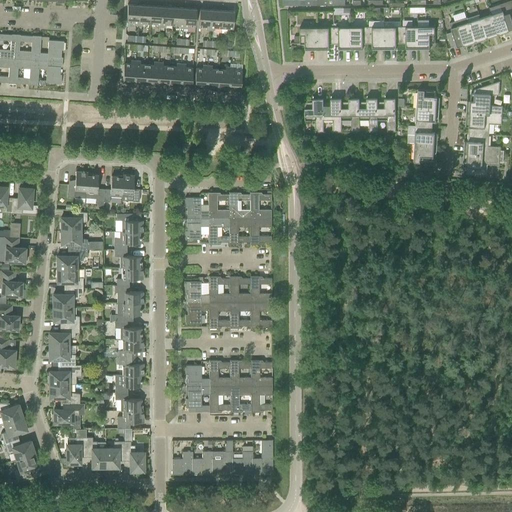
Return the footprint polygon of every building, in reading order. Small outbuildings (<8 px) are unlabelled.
[(502,11),(491,14),(498,33),(511,28),(511,19),(510,14),(511,13),(511,3),(511,1),(500,5),(502,11)] [(137,25),(139,5),(127,4),(126,21),(134,22),(133,25),(137,25)] [(150,6),(139,5),(137,25),(141,26),(141,23),(149,23),(150,6)] [(161,7),(150,6),(149,23),(156,24),(156,27),(160,27),(161,7)] [(173,7),(161,7),(160,27),(164,27),(164,24),(172,25),(173,7)] [(184,8),(173,7),(172,25),(179,25),(179,28),(183,28),(184,8)] [(196,9),(184,8),(183,28),(187,29),(187,26),(195,26),(196,9)] [(199,9),(198,19),(198,26),(205,27),(205,30),(209,30),(210,10),(199,9)] [(210,10),(209,30),(213,30),(213,27),(221,28),(222,11),(210,10)] [(234,11),(222,11),(221,28),(229,28),(228,31),(232,32),(234,11)] [(454,21),(449,23),(452,31),(457,47),(474,41),(467,18),(466,17),(464,11),(452,15),(454,21)] [(479,14),(467,18),(474,41),(486,37),(480,18),(479,14)] [(491,14),(480,18),(486,37),(498,33),(491,14)] [(384,26),(367,27),(367,43),(372,43),(372,46),(377,46),(377,49),(384,49),(384,26)] [(400,26),(384,26),(384,49),(391,49),(391,46),(396,46),(396,43),(401,43),(400,26)] [(417,49),(417,26),(400,26),(401,43),(406,43),(406,46),(410,46),(411,49),(417,49)] [(424,46),(429,46),(429,43),(435,43),(434,26),(417,26),(417,49),(424,49),(424,46)] [(317,50),(317,27),(299,27),(299,36),(299,41),(299,44),(305,44),(305,47),(310,47),(310,50),(317,50)] [(333,44),(333,27),(317,27),(317,50),(324,50),(324,47),(329,47),(329,44),(333,44)] [(350,27),(333,27),(333,44),(338,44),(338,47),(343,47),(343,50),(350,50),(350,27)] [(367,27),(350,27),(350,50),(357,49),(357,47),(362,47),(362,43),(367,43),(367,27)] [(0,49),(0,57),(18,59),(19,50),(19,48),(19,46),(19,43),(19,41),(20,35),(11,34),(11,35),(0,33),(0,39),(3,40),(10,41),(10,50),(0,49)] [(19,50),(18,59),(39,61),(39,53),(40,36),(32,35),(32,36),(20,35),(19,41),(31,42),(30,51),(19,50)] [(47,53),(39,53),(39,61),(62,62),(62,57),(60,57),(61,50),(63,50),(63,41),(48,40),(47,53)] [(0,75),(0,81),(8,82),(8,83),(16,84),(16,83),(17,77),(17,68),(18,59),(0,57),(0,66),(8,67),(8,77),(0,75)] [(29,78),(17,77),(16,83),(29,84),(28,84),(37,85),(37,80),(38,68),(39,61),(18,59),(17,68),(29,69),(29,78)] [(131,60),(131,63),(123,63),(122,80),(134,81),(135,61),(131,60)] [(39,61),(38,68),(46,69),(45,81),(45,82),(60,83),(61,74),(59,74),(60,67),(61,67),(62,62),(39,61)] [(135,61),(134,81),(145,82),(146,65),(139,64),(139,61),(135,61)] [(146,65),(145,82),(156,82),(158,62),(154,62),(154,65),(146,65)] [(158,62),(156,82),(168,83),(169,66),(162,66),(162,63),(158,62)] [(169,66),(168,83),(179,84),(181,64),(177,64),(176,67),(169,66)] [(181,64),(179,84),(191,85),(192,68),(184,67),(185,64),(181,64)] [(195,68),(195,75),(194,85),(205,86),(207,65),(203,65),(203,68),(195,68)] [(211,66),(207,65),(205,86),(217,86),(218,69),(210,69),(211,66)] [(218,69),(217,86),(229,87),(230,67),(226,67),(226,70),(218,69)] [(230,67),(229,87),(240,88),(241,71),(233,70),(234,67),(230,67)] [(491,94),(499,95),(499,81),(474,89),(474,93),(491,94)] [(436,102),(437,97),(434,97),(434,90),(417,89),(416,108),(439,109),(439,102),(436,102)] [(501,115),(501,106),(490,105),(491,94),(474,93),(471,92),(470,106),(466,105),(466,113),(501,115)] [(312,102),(304,102),(305,120),(315,120),(315,132),(316,132),(323,132),(323,98),(316,98),(313,98),(312,98),(312,102)] [(330,102),(323,102),(323,120),(333,120),(333,132),(341,132),(341,120),(341,102),(341,98),(330,98),(330,102)] [(348,102),(341,102),(341,120),(351,120),(351,132),(359,132),(359,120),(359,102),(359,98),(348,98),(348,102)] [(366,98),(366,102),(359,102),(359,120),(369,120),(369,131),(377,131),(377,120),(377,101),(377,98),(366,98)] [(384,101),(377,101),(377,120),(387,120),(387,131),(395,131),(395,124),(395,106),(395,98),(388,98),(385,98),(384,98),(384,101)] [(416,108),(415,125),(432,126),(432,120),(435,120),(435,116),(438,116),(439,109),(416,108)] [(501,117),(501,115),(466,113),(465,121),(469,121),(468,133),(488,134),(489,123),(501,124),(501,121),(501,117)] [(432,126),(415,125),(414,143),(437,145),(437,138),(434,138),(434,133),(431,132),(432,126)] [(464,146),(463,154),(499,155),(499,149),(499,146),(487,145),(488,134),(468,133),(467,146),(464,146)] [(437,145),(414,143),(413,162),(430,163),(430,156),(433,156),(433,151),(436,152),(437,145)] [(463,154),(463,161),(466,161),(466,167),(466,174),(486,175),(487,164),(499,164),(499,161),(499,155),(463,154)] [(68,184),(67,197),(74,197),(85,198),(86,174),(87,174),(87,172),(75,171),(75,180),(74,185),(68,184)] [(91,174),(87,174),(85,198),(96,198),(96,201),(98,206),(102,206),(103,201),(103,189),(97,188),(98,175),(93,174),(91,174)] [(122,176),(121,195),(132,196),(132,201),(138,202),(139,189),(133,189),(134,175),(122,174),(122,176)] [(103,189),(103,201),(109,202),(110,196),(121,197),(121,195),(122,176),(117,176),(117,175),(116,175),(116,176),(111,176),(110,189),(103,189)] [(7,186),(0,186),(0,211),(0,212),(11,213),(12,200),(6,200),(7,186)] [(12,200),(11,213),(21,214),(23,207),(31,207),(32,188),(18,187),(18,200),(12,200)] [(200,210),(200,207),(200,197),(184,197),(184,199),(184,206),(186,206),(186,213),(185,213),(185,218),(208,218),(208,192),(207,192),(208,202),(208,210),(200,210)] [(208,192),(208,218),(229,218),(229,209),(217,209),(217,200),(229,200),(229,192),(228,192),(228,194),(216,194),(215,192),(208,192)] [(229,192),(229,200),(229,209),(229,218),(250,218),(250,209),(238,209),(238,200),(250,200),(249,192),(249,194),(237,194),(236,192),(229,192)] [(258,200),(271,200),(271,194),(266,194),(258,194),(257,192),(250,192),(249,192),(250,200),(250,209),(250,218),(271,218),(271,209),(258,209),(258,200)] [(74,217),(61,217),(61,230),(80,230),(80,223),(86,221),(86,212),(74,211),(74,217)] [(114,231),(119,231),(140,232),(142,232),(142,220),(131,220),(131,217),(138,217),(138,213),(125,213),(121,213),(116,213),(116,220),(114,220),(114,231)] [(185,218),(185,223),(186,223),(186,231),(184,230),(184,238),(185,238),(185,239),(200,239),(200,229),(200,226),(208,226),(208,234),(208,244),(208,218),(185,218)] [(229,218),(208,218),(208,244),(215,244),(217,242),(229,242),(229,244),(229,236),(217,236),(217,227),(229,227),(229,218)] [(229,218),(229,227),(229,236),(229,244),(236,244),(237,242),(249,242),(249,244),(250,244),(250,236),(238,236),(238,227),(250,227),(250,218),(229,218)] [(271,227),(271,218),(250,218),(250,227),(250,236),(250,244),(257,244),(258,242),(271,242),(271,236),(258,236),(258,227),(271,227)] [(80,230),(61,230),(61,244),(74,244),(74,250),(87,249),(92,249),(92,246),(87,246),(86,239),(80,238),(80,230)] [(140,232),(119,231),(119,238),(114,238),(114,249),(126,249),(126,243),(140,243),(140,238),(141,238),(141,236),(140,236),(140,232)] [(9,237),(4,236),(0,236),(0,260),(24,262),(24,260),(27,261),(27,253),(24,253),(25,248),(15,247),(15,245),(18,245),(18,237),(9,237)] [(87,249),(74,250),(74,255),(57,256),(57,269),(76,269),(76,261),(82,260),(82,256),(87,256),(87,249)] [(126,249),(114,249),(114,256),(119,256),(119,267),(121,267),(140,267),(140,262),(141,262),(141,261),(140,261),(140,256),(126,256),(126,249)] [(121,267),(121,278),(116,278),(116,285),(129,285),(129,278),(142,278),(142,267),(140,267),(121,267)] [(83,269),(76,269),(57,269),(57,282),(70,282),(70,288),(83,288),(83,269)] [(0,294),(1,294),(20,296),(21,282),(14,281),(11,281),(11,278),(14,279),(15,271),(0,270),(0,271),(0,294)] [(200,294),(200,291),(200,281),(185,281),(185,283),(184,283),(184,290),(187,290),(187,297),(185,297),(185,302),(208,302),(208,276),(208,286),(208,294),(200,294)] [(209,276),(208,276),(208,302),(229,302),(229,293),(224,293),(224,284),(229,284),(229,276),(229,278),(221,278),(217,278),(216,276),(209,276)] [(250,284),(250,276),(250,278),(237,278),(236,276),(229,276),(229,284),(229,293),(229,302),(250,302),(250,293),(238,293),(238,284),(250,284)] [(250,276),(250,284),(250,293),(250,302),(271,302),(271,293),(259,293),(259,284),(271,284),(271,278),(258,278),(257,276),(250,276)] [(116,285),(114,285),(114,292),(117,292),(117,303),(140,303),(142,303),(142,291),(129,291),(129,285),(116,285)] [(83,288),(70,288),(70,294),(53,294),(53,307),(72,307),(72,300),(79,298),(79,294),(83,294),(83,288)] [(208,302),(185,302),(185,307),(187,307),(187,315),(184,315),(185,322),(185,323),(200,323),(200,313),(200,310),(208,310),(208,328),(209,328),(208,302)] [(229,302),(208,302),(209,328),(216,328),(217,326),(229,326),(229,328),(229,320),(217,320),(217,311),(229,311),(229,302)] [(250,311),(250,302),(229,302),(229,311),(229,320),(229,328),(230,328),(237,328),(238,326),(250,326),(250,328),(250,320),(238,320),(238,311),(250,311)] [(271,311),(271,302),(250,302),(250,311),(250,320),(250,328),(257,328),(259,326),(271,326),(271,320),(259,320),(259,311),(271,311)] [(117,303),(117,314),(114,314),(114,321),(127,321),(130,321),(130,314),(140,314),(140,309),(141,309),(141,308),(140,308),(140,303),(117,303)] [(8,312),(11,312),(11,305),(0,304),(0,328),(17,330),(18,316),(8,315),(8,312)] [(72,315),(72,307),(53,307),(53,320),(66,320),(66,326),(79,326),(79,316),(72,315)] [(127,327),(127,321),(114,321),(114,328),(120,328),(120,339),(122,339),(140,339),(140,338),(140,334),(141,334),(141,332),(140,332),(140,327),(127,327)] [(79,326),(66,326),(66,332),(49,332),(49,346),(68,346),(68,338),(75,337),(75,333),(79,333),(79,326)] [(13,366),(14,350),(7,349),(8,339),(0,338),(0,365),(0,367),(11,369),(11,366),(13,366)] [(116,350),(116,357),(134,357),(138,357),(137,350),(142,350),(143,350),(143,338),(140,338),(140,339),(122,339),(122,350),(116,350)] [(68,346),(49,346),(49,359),(62,359),(62,365),(75,365),(75,354),(68,353),(68,346)] [(134,357),(116,357),(116,363),(122,363),(122,374),(141,374),(141,375),(143,375),(143,363),(142,363),(140,363),(138,363),(138,357),(134,357)] [(185,367),(185,374),(187,374),(187,381),(185,381),(185,386),(209,386),(209,360),(208,360),(208,361),(208,370),(208,378),(201,378),(201,365),(185,365),(185,367)] [(209,360),(209,386),(230,386),(230,377),(218,377),(218,368),(230,368),(229,360),(229,362),(217,362),(216,360),(209,360)] [(250,368),(250,360),(250,362),(238,362),(237,360),(230,360),(229,360),(230,368),(230,377),(230,386),(251,386),(250,377),(238,377),(238,368),(250,368)] [(251,360),(250,360),(250,368),(250,377),(251,386),(272,386),(272,377),(259,377),(259,368),(271,368),(271,362),(259,362),(258,360),(251,360)] [(49,371),(49,375),(47,375),(47,382),(49,382),(49,384),(68,384),(75,384),(75,377),(81,377),(81,365),(75,365),(62,365),(62,371),(49,371)] [(122,374),(114,374),(114,386),(114,392),(127,392),(127,386),(141,386),(141,381),(141,379),(141,375),(141,374),(122,374)] [(68,384),(49,384),(49,397),(66,397),(66,403),(79,403),(79,393),(68,392),(68,384)] [(187,398),(185,398),(185,406),(186,406),(186,407),(188,407),(188,411),(194,411),(209,411),(209,405),(201,405),(201,394),(209,394),(209,386),(185,386),(186,391),(187,391),(187,395),(187,398)] [(230,395),(230,386),(209,386),(209,394),(209,405),(209,411),(209,412),(216,412),(217,410),(229,410),(230,412),(230,404),(218,404),(218,395),(230,395)] [(251,395),(251,386),(230,386),(230,395),(230,404),(230,412),(237,412),(238,410),(250,410),(250,412),(251,412),(251,404),(239,404),(239,395),(251,395)] [(272,395),(272,386),(251,386),(251,395),(251,404),(251,412),(258,412),(259,410),(272,410),(272,404),(259,404),(259,395),(272,395)] [(127,399),(127,392),(114,392),(114,399),(116,399),(116,411),(122,411),(141,410),(141,405),(141,404),(141,399),(127,399)] [(8,402),(0,401),(0,416),(2,416),(4,423),(22,417),(18,404),(10,407),(8,402)] [(53,409),(53,414),(51,414),(51,421),(53,421),(53,423),(73,423),(72,416),(79,416),(79,412),(80,412),(82,411),(82,409),(82,407),(82,405),(80,403),(79,403),(66,403),(66,409),(53,409)] [(122,411),(122,417),(117,417),(117,428),(129,428),(129,422),(143,422),(143,410),(141,410),(122,411)] [(22,417),(4,423),(6,430),(0,433),(3,443),(16,439),(14,434),(26,429),(22,417)] [(66,444),(66,450),(64,450),(64,455),(66,455),(66,463),(68,463),(68,465),(75,465),(75,463),(80,463),(80,450),(86,450),(85,437),(81,437),(75,437),(74,444),(66,444)] [(105,467),(105,448),(97,448),(96,441),(92,441),(92,437),(85,437),(86,450),(91,450),(92,467),(105,467)] [(18,445),(16,439),(3,443),(7,453),(14,452),(16,459),(34,453),(30,441),(18,445)] [(225,451),(212,451),(212,458),(212,474),(232,474),(232,458),(232,440),(226,440),(226,443),(225,443),(225,451)] [(112,448),(105,448),(105,467),(118,467),(118,454),(124,454),(124,441),(113,441),(112,448)] [(130,471),(143,471),(143,452),(135,452),(134,445),(130,445),(130,441),(124,441),(124,454),(130,454),(130,471)] [(192,474),(192,458),(192,451),(182,451),(182,458),(171,458),(171,475),(172,475),(172,474),(192,474)] [(202,458),(192,458),(192,474),(212,474),(212,458),(212,451),(202,451),(202,458)] [(252,451),(242,451),(242,458),(232,458),(232,474),(252,474),(252,458),(252,451)] [(262,458),(252,458),(252,474),(271,474),(272,474),(272,451),(262,451),(262,458)] [(34,453),(16,459),(18,466),(12,470),(16,480),(18,480),(28,476),(26,470),(38,466),(34,453)]
